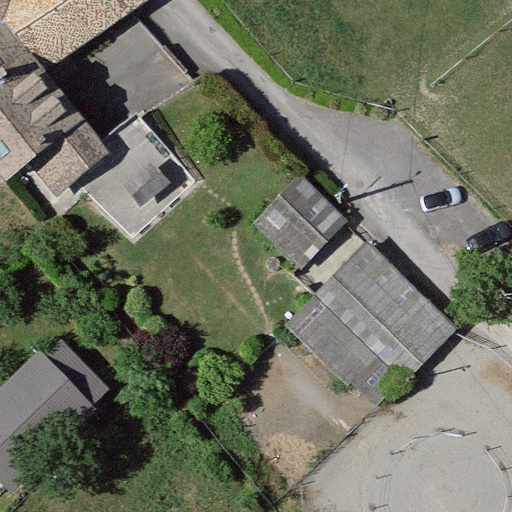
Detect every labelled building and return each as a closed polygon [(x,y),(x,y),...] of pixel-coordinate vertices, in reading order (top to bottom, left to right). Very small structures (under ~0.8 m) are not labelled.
[(0,156),(13,175),(47,151),(138,246),(198,186),(139,117),(106,145),(81,119),(64,131),(41,96),(27,75),(46,62),(49,66),(151,1),(150,0),(22,0),(6,14),(0,7),(0,156)] [(301,191),(272,220),(319,265),(343,232),(301,191)] [(454,332),(369,246),(339,276),(394,329),(374,350),(404,380),(454,332)] [(319,297),(330,307),(374,350),(394,329),(339,276),(319,297)] [(345,379),(374,350),(330,307),(302,338),(345,379)] [(52,355),(0,405),(0,491),(4,495),(99,402),(52,355)]
